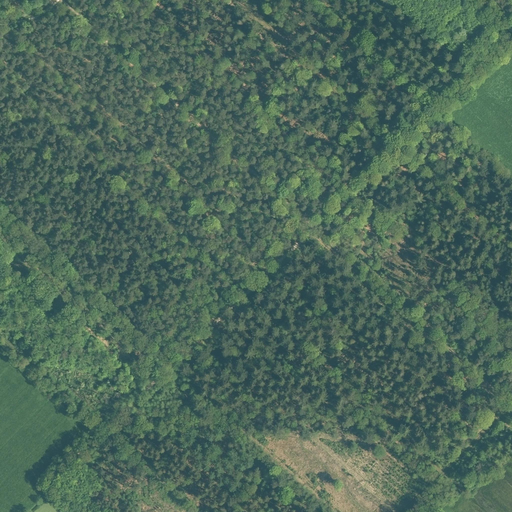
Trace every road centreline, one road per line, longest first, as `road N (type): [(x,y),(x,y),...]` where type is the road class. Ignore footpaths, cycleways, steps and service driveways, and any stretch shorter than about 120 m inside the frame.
road 1 (track): [(105,429),(314,227),(60,0)]
road 2 (track): [(398,144),(314,227),(511,405)]
road 3 (track): [(511,37),(398,144)]
road 4 (track): [(403,511),(509,408)]
